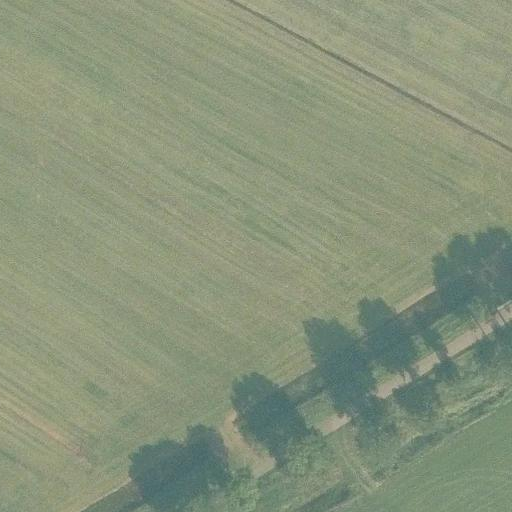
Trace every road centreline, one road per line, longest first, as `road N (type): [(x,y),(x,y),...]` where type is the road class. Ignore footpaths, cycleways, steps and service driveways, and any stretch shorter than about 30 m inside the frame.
road 1 (unclassified): [(299,445),(511,312)]
road 2 (unclassified): [(299,445),(195,511)]
